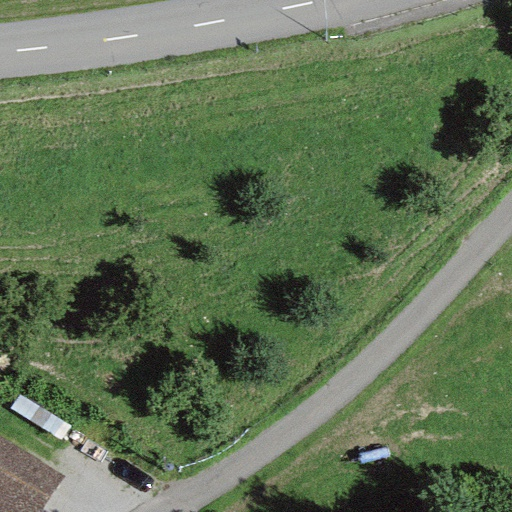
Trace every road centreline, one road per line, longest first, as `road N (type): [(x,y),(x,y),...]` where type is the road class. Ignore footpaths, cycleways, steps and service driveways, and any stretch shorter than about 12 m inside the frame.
road 1 (track): [(167,511),(331,400),(511,214)]
road 2 (tertiary): [(0,54),(77,48),(327,0)]
